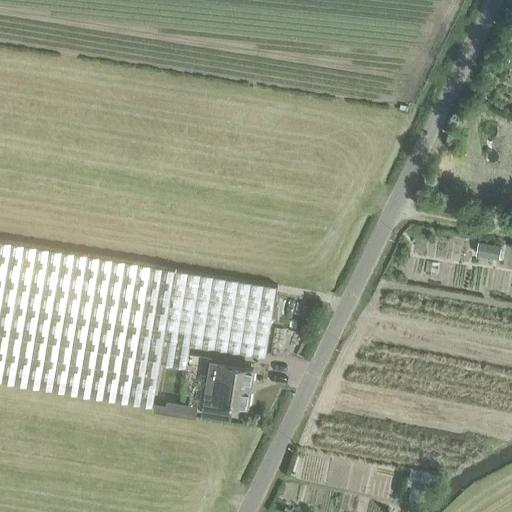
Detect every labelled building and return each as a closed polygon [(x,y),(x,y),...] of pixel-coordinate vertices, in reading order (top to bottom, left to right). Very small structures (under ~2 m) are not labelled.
[(511,123),(509,122),(500,142),(511,147),(511,123)] [(176,268),(175,267),(0,238),(0,379),(1,379),(152,404),(157,374),(159,361),(186,366),(190,342),(265,355),(277,285),(176,268)] [(478,241),(476,254),(484,255),(487,242),(478,241)] [(203,398),(201,414),(230,418),(233,403),(249,405),(255,366),(210,359),(203,398)] [(153,409),(195,416),(197,404),(167,399),(167,404),(155,402),(153,409)]
